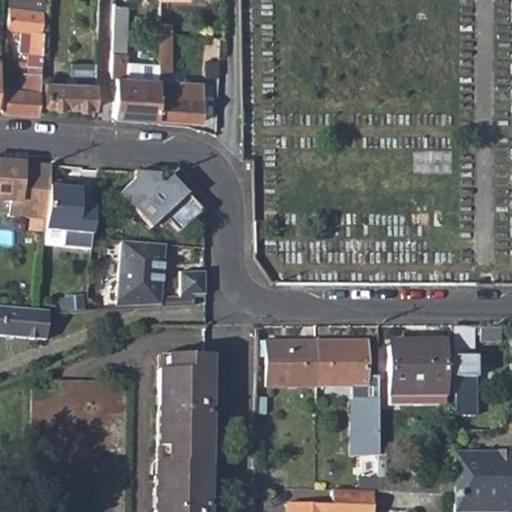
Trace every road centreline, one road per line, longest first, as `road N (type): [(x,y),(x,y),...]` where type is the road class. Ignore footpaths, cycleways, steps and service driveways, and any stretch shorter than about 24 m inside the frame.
road 1 (residential): [(244,292),(227,255),(227,206),(214,175),(185,158),(0,144)]
road 2 (residential): [(511,307),(270,305),(244,292)]
road 3 (unknown): [(243,330),(149,359),(136,511)]
road 4 (residential): [(244,292),(239,511)]
